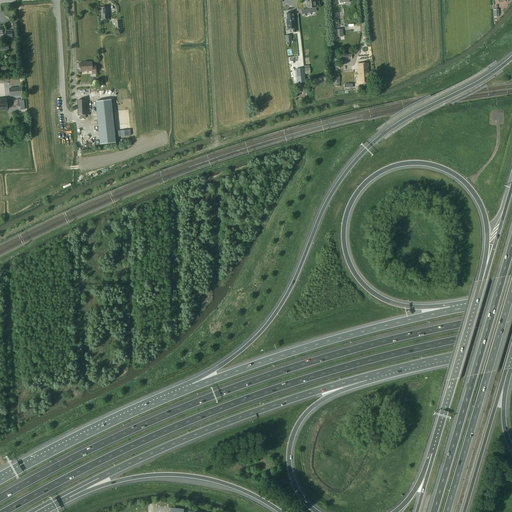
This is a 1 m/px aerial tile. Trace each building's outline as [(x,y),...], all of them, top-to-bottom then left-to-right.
[(302,10),(302,14),(311,13),(310,8),(315,7),(314,0),(306,0),(307,2),(306,2),(307,9),(308,9),(302,10)] [(107,7),(101,8),(102,17),(103,20),(109,19),(109,15),(108,15),(107,7)] [(287,29),(293,28),(293,32),(296,32),(294,21),(293,13),(287,13),(288,24),(287,24),(287,29)] [(83,63),(79,64),(80,72),(92,71),(92,74),(96,74),(95,66),(92,66),(92,62),(83,63)] [(368,63),(357,64),(358,84),(370,83),(369,71),(368,63)] [(26,87),(9,88),(10,96),(26,95),(26,87)] [(88,100),(78,100),(79,115),(80,115),(80,118),(86,118),(86,115),(89,114),(88,100)] [(108,100),(96,102),(98,126),(100,138),(100,144),(112,143),(115,142),(115,138),(114,124),(111,100),(108,100)]
